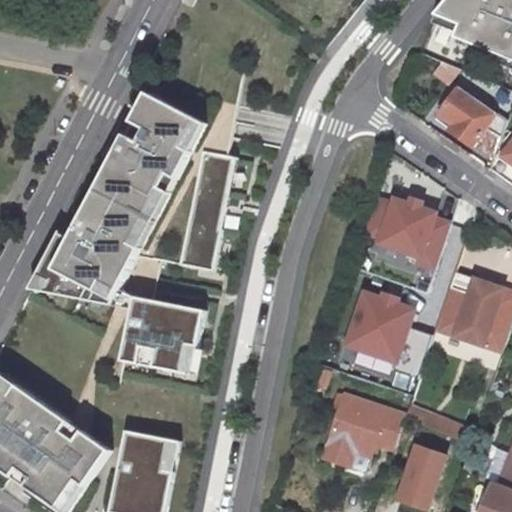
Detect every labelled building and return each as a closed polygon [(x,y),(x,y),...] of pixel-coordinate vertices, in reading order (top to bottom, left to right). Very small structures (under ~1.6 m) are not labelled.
[(511,0),(445,0),(435,14),(460,24),(456,34),(511,55),(511,0)] [(447,133),(474,152),(499,116),(458,87),(436,118),(450,127),(447,133)] [(150,94),(57,274),(122,306),(215,128),(150,94)] [(511,141),(498,159),(511,168),(511,141)] [(241,160),(206,152),(185,267),(218,274),(241,160)] [(434,267),(449,221),(432,215),(434,210),(392,197),(391,202),(377,197),(365,231),(379,236),(377,241),(418,255),(416,261),(434,267)] [(496,284),(455,270),(450,284),(492,298),(496,284)] [(492,298),(450,284),(435,327),(501,350),(511,317),(511,289),(496,284),(492,298)] [(365,290),(346,342),(396,359),(393,368),(418,377),(433,333),(409,324),(415,307),(365,290)] [(135,314),(125,361),(200,376),(204,358),(213,309),(139,295),(135,314)] [(6,371),(0,381),(0,465),(12,474),(65,511),(75,511),(118,450),(91,431),(83,425),(72,417),(6,371)] [(339,407),(345,390),(339,388),(333,405),(339,407)] [(339,407),(323,452),(346,461),(352,446),(358,443),(373,448),(376,439),(395,445),(405,416),(406,411),(345,390),(339,407)] [(125,450),(113,511),(172,511),(186,441),(129,431),(125,450)] [(511,441),(498,479),(511,484),(511,441)] [(433,511),(451,457),(418,446),(398,503),(425,511),(433,511)] [(511,511),(511,491),(490,482),(479,511),(511,511)]
